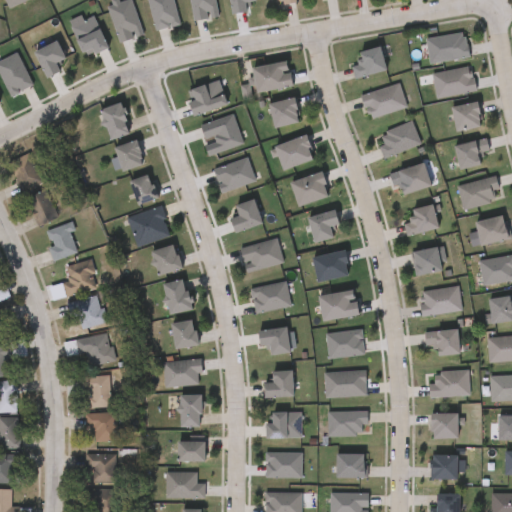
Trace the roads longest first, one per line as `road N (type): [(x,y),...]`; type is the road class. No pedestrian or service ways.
road 1 (residential): [(490,3),(185,56),(0,141)]
road 2 (residential): [(318,32),(327,89),(387,281),(394,511)]
road 3 (residential): [(144,71),(214,273),(238,415),(238,511)]
road 4 (residential): [(0,221),(45,323),(58,415),(57,511)]
